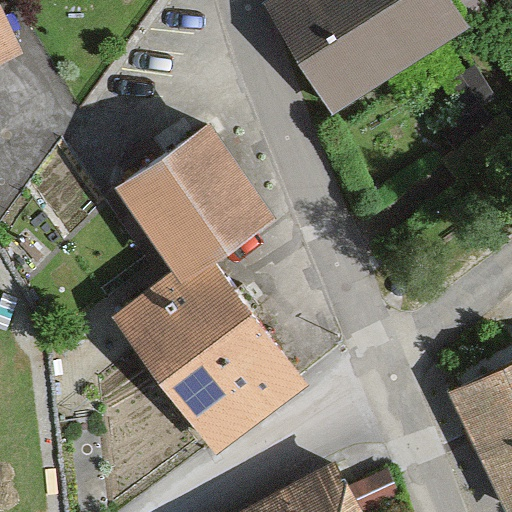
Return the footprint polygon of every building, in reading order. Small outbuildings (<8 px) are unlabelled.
[(470,45),(443,0),(283,0),(266,10),(334,124),(470,45)] [(0,14),(0,78),(25,67),(0,14)] [(177,279),(118,324),(218,457),(311,388),(229,279),(288,235),(209,130),(117,199),(177,279)] [(511,383),(457,414),(511,510),(511,383)] [(353,511),(334,476),(269,511),(353,511)]
